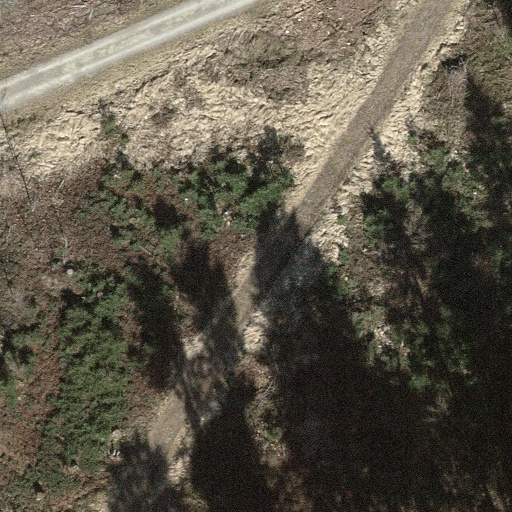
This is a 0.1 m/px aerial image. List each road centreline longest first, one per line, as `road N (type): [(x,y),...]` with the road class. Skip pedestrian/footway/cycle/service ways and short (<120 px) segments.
road 1 (track): [(406,0),(91,511)]
road 2 (track): [(0,98),(236,0)]
